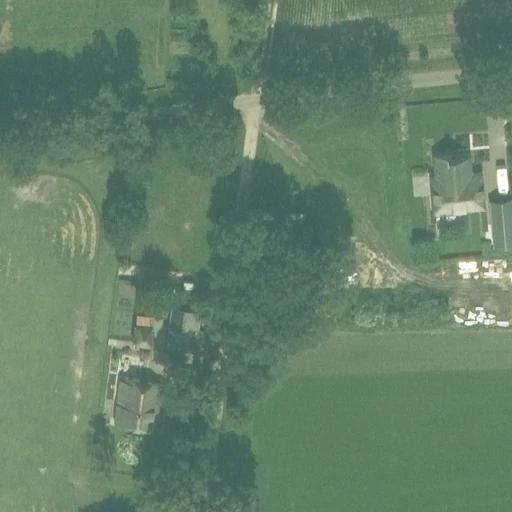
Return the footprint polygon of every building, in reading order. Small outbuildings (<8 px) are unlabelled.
[(437,177),(431,178),(434,211),(483,206),(480,173),(469,174),(468,158),(452,160),(451,156),(435,157),(437,177)] [(422,173),(407,174),(408,193),(423,192),(422,173)] [(493,229),(508,228),(506,201),(491,202),(493,229)] [(173,307),(166,349),(206,355),(209,335),(197,333),(201,312),(173,307)] [(115,424),(157,430),(163,383),(121,377),(115,424)]
